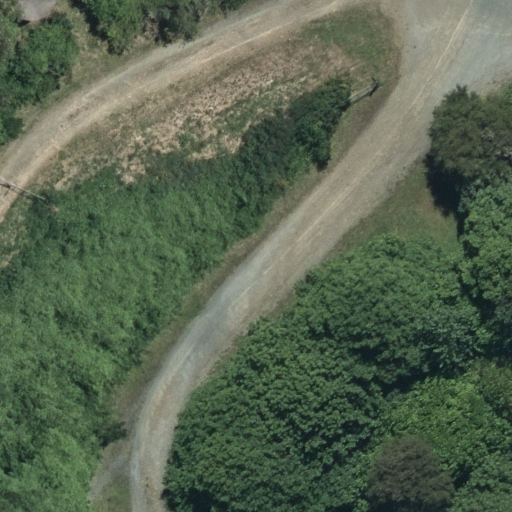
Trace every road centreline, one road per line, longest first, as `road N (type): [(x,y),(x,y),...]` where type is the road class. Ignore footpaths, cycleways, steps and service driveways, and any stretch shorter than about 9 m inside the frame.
road 1 (unclassified): [(164,511),(140,445),(453,0)]
road 2 (track): [(0,273),(51,157),(357,136)]
